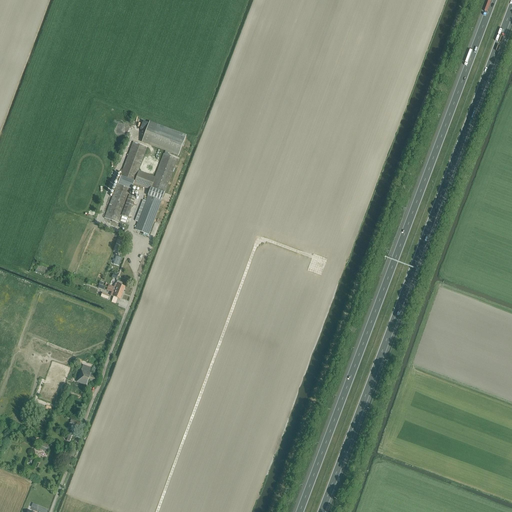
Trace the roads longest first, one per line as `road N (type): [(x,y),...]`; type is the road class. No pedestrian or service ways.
road 1 (motorway): [(492,0),(300,511)]
road 2 (motorway): [(320,511),(511,6)]
road 3 (unclassified): [(51,511),(134,292)]
road 4 (track): [(134,292),(133,236),(99,222),(133,138)]
